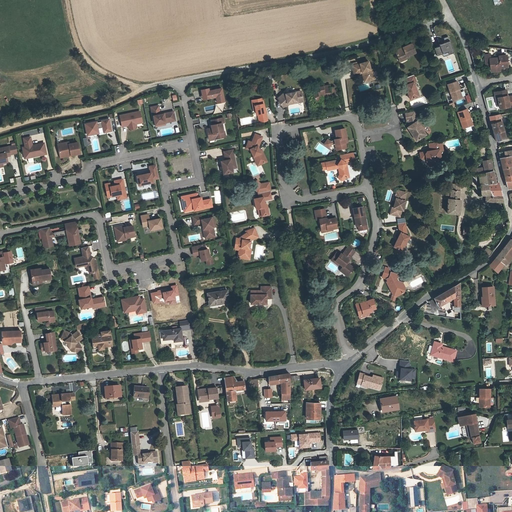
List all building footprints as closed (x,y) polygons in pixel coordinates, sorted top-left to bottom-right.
[(440,45),(434,47),(437,55),(442,53),(448,51),(449,53),(453,52),(448,36),(443,37),(445,41),(439,43),(440,45)] [(411,44),(396,52),(400,61),(409,57),(416,53),(411,44)] [(490,71),(499,71),(499,69),(507,68),(506,56),(498,57),(498,59),(490,59),(489,60),(490,66),(490,71)] [(371,72),(369,63),(357,65),(355,66),(353,66),(355,75),(362,73),(364,73),(366,83),(374,81),(373,71),(371,72)] [(419,95),(414,82),(416,81),(413,75),(404,78),(406,84),(405,85),(410,99),(419,95)] [(457,81),(447,85),(452,101),(461,98),(458,89),(459,89),(457,81)] [(288,103),(297,102),(298,103),(303,102),(302,92),(296,93),(296,92),(297,90),(296,85),(294,84),(290,84),(289,86),(289,90),(291,91),(291,93),(286,94),(285,93),(281,96),(283,98),(280,100),(279,101),(282,105),(288,100),(288,103)] [(329,86),(317,89),(318,92),(314,93),(316,103),(321,102),(321,100),(325,99),(324,97),(330,96),(331,100),(336,99),(334,88),(330,89),(329,86)] [(208,88),(201,90),(203,97),(210,96),(210,98),(216,96),(218,103),(224,101),(222,88),(209,91),(208,88)] [(500,109),(510,108),(510,106),(511,106),(511,98),(509,99),(507,91),(496,93),(497,99),(498,99),(500,109)] [(264,112),(261,99),(250,101),(252,107),(254,106),(255,110),(256,114),(257,114),(259,121),(267,120),(265,112),(264,112)] [(154,117),(156,127),(160,126),(160,124),(165,123),(172,122),(171,118),(175,117),(174,113),(164,115),(164,116),(162,116),(161,115),(160,115),(159,106),(151,108),(153,117),(154,117)] [(466,109),(457,113),(462,129),(472,125),(466,109)] [(140,112),(120,116),(122,125),(128,124),(128,126),(129,128),(131,130),(135,129),(136,126),(136,124),(136,123),(142,121),(140,112)] [(425,135),(416,121),(414,112),(404,114),(406,122),(408,121),(409,126),(406,127),(415,142),(425,135)] [(496,141),(506,138),(499,115),(489,117),(496,141)] [(207,131),(209,137),(213,137),(214,139),(223,137),(222,132),(221,123),(223,123),(222,118),(211,120),(212,125),(211,125),(212,128),(212,130),(207,131)] [(109,119),(101,120),(101,122),(102,127),(104,132),(111,131),(109,119)] [(96,121),(85,124),(87,134),(98,132),(98,128),(97,123),(96,121)] [(335,130),(336,139),(335,139),(335,140),(336,145),(337,150),(338,150),(346,148),(345,142),(347,141),(344,129),(335,130)] [(259,150),(258,146),(257,145),(258,143),(259,144),(262,137),(255,134),(252,142),(251,144),(247,143),(245,148),(250,150),(250,149),(254,157),(255,156),(257,160),(259,160),(261,164),(267,162),(262,151),(261,152),(259,150)] [(24,152),(26,152),(27,158),(46,155),(43,144),(31,146),(30,145),(31,143),(30,137),(23,138),(25,147),(23,147),(24,152)] [(325,144),(330,148),(332,145),(336,145),(335,140),(330,141),(328,140),(325,144)] [(64,145),(58,147),(60,155),(70,153),(71,155),(80,153),(78,142),(69,144),(68,142),(64,143),(64,145)] [(440,156),(439,151),(439,150),(442,149),(440,142),(427,144),(429,153),(427,153),(427,152),(419,153),(420,159),(428,157),(429,162),(432,164),(435,164),(436,161),(436,159),(438,159),(440,156)] [(17,153),(16,145),(0,148),(0,163),(2,163),(7,162),(6,156),(7,155),(17,153)] [(511,156),(511,149),(504,151),(499,153),(500,158),(511,156)] [(236,163),(233,150),(224,152),(226,158),(227,158),(227,160),(221,161),(223,174),(232,172),(232,168),(231,164),(236,163)] [(337,168),(339,169),(340,170),(341,175),(340,176),(339,177),(339,179),(341,180),(343,180),(345,178),(349,177),(347,167),(345,165),(346,163),(346,161),(354,160),(353,152),(340,155),(341,159),(338,162),(336,161),(325,163),(326,168),(326,170),(337,168)] [(511,160),(501,163),(506,182),(511,181),(511,166),(511,160)] [(156,165),(149,166),(151,173),(137,176),(138,185),(153,182),(152,180),(159,178),(156,165)] [(485,173),(484,168),(471,171),(473,176),(480,174),(485,173)] [(486,195),(486,202),(503,202),(502,196),(498,182),(496,182),(493,171),(485,173),(485,183),(480,184),(481,195),(486,195)] [(110,183),(105,184),(108,197),(117,195),(121,194),(121,196),(126,195),(122,179),(114,181),(115,185),(110,187),(110,183)] [(251,185),(246,180),(243,184),(248,189),(251,185)] [(261,183),(257,180),(251,185),(258,192),(270,190),(271,190),(269,182),(261,183)] [(453,184),(447,183),(446,199),(448,200),(447,213),(459,214),(460,200),(458,199),(460,184),(458,184),(458,181),(453,180),(453,184)] [(254,198),(256,209),(258,208),(259,208),(260,210),(261,211),(261,215),(268,214),(266,204),(264,202),(264,200),(271,199),(270,190),(258,192),(259,198),(254,198)] [(396,200),(393,209),(396,209),(394,216),(399,217),(401,211),(402,211),(405,202),(404,202),(406,194),(397,192),(394,199),(396,200)] [(196,194),(181,196),(184,208),(193,206),(194,210),(212,206),(211,199),(202,201),(201,197),(198,198),(196,198),(196,194)] [(366,224),(363,206),(352,209),(355,221),(357,221),(358,226),(366,224)] [(328,220),(326,218),(324,209),(315,211),(317,220),(320,219),(322,229),(322,231),(333,229),(333,228),(337,227),(336,218),(328,220)] [(148,214),(141,216),(143,226),(149,225),(150,230),(162,227),(160,218),(149,220),(148,214)] [(201,215),(193,216),(194,225),(202,223),(203,229),(205,229),(207,238),(215,236),(212,222),(214,222),(213,217),(202,219),(201,215)] [(122,223),(113,225),(116,237),(120,236),(121,238),(125,237),(125,235),(134,234),(131,223),(123,225),(122,223)] [(400,233),(393,248),(401,252),(408,237),(405,236),(406,235),(404,223),(397,224),(399,233),(400,233)] [(76,224),(65,226),(66,230),(67,233),(68,242),(79,240),(76,224)] [(49,227),(40,229),(44,248),(53,246),(51,237),(50,233),(49,227)] [(236,238),(234,249),(238,249),(237,257),(245,258),(245,253),(248,254),(249,249),(248,249),(249,244),(248,244),(248,241),(250,239),(257,237),(255,229),(246,231),(246,233),(238,239),(236,238)] [(505,265),(511,251),(511,239),(497,258),(505,265)] [(204,244),(192,246),(193,255),(200,253),(201,260),(206,259),(210,259),(208,249),(206,249),(204,244)] [(90,255),(88,246),(82,248),(83,256),(74,258),(76,267),(84,265),(87,265),(88,267),(89,273),(93,272),(95,272),(96,278),(99,277),(95,258),(93,257),(90,257),(89,257),(90,255)] [(338,262),(343,266),(342,267),(344,269),(345,272),(348,275),(354,268),(347,263),(347,261),(350,256),(355,250),(349,246),(343,254),(341,253),(340,254),(337,252),(331,259),(334,261),(335,260),(338,262)] [(497,258),(490,265),(498,273),(505,265),(497,258)] [(30,282),(41,281),(41,278),(49,277),(48,267),(38,268),(38,266),(28,268),(30,282)] [(339,270),(347,276),(348,275),(345,272),(344,269),(342,267),(339,270)] [(385,282),(389,289),(392,290),(390,295),(394,296),(402,293),(403,289),(399,287),(395,279),(397,275),(390,273),(388,269),(385,268),(381,277),(386,280),(387,281),(385,282)] [(460,283),(444,292),(433,298),(438,305),(436,306),(435,315),(461,319),(461,306),(460,306),(460,283)] [(88,285),(78,288),(80,299),(79,300),(80,308),(93,306),(98,305),(98,307),(105,306),(103,297),(91,299),(88,285)] [(261,290),(251,290),(250,303),(266,304),(266,298),(271,298),(271,287),(261,286),(261,290)] [(492,287),(481,288),(482,297),(480,297),(481,306),(494,305),(492,287)] [(228,290),(209,293),(210,304),(225,302),(225,301),(229,300),(228,290)] [(135,297),(122,300),(124,312),(136,310),(141,309),(142,312),(146,311),(144,299),(140,299),(136,300),(135,297)] [(362,315),(366,314),(371,313),(371,311),(375,310),(372,300),(354,306),(357,315),(361,314),(362,315)] [(44,306),(35,308),(36,314),(37,313),(38,321),(49,319),(49,320),(55,319),(54,311),(48,312),(48,311),(45,312),(44,306)] [(191,318),(179,320),(180,327),(182,327),(182,329),(192,327),(191,318)] [(163,343),(173,342),(174,343),(184,342),(184,340),(182,329),(182,327),(180,327),(163,329),(163,327),(161,328),(163,343)] [(64,330),(60,339),(64,341),(69,347),(71,346),(75,352),(77,352),(80,349),(81,347),(79,344),(77,344),(76,343),(77,342),(82,338),(77,331),(72,335),(70,333),(64,330)] [(102,334),(92,335),(94,345),(98,344),(99,348),(99,349),(104,348),(103,346),(112,345),(110,330),(102,331),(102,334)] [(136,336),(138,346),(142,346),(145,346),(144,339),(153,338),(151,330),(138,332),(138,336),(136,336)] [(13,342),(21,343),(21,332),(4,332),(4,341),(14,341),(13,342)] [(54,332),(45,334),(46,342),(47,344),(43,344),(40,345),(40,348),(44,348),(44,352),(52,351),(57,351),(54,332)] [(134,336),(136,351),(142,350),(142,346),(138,346),(136,336),(134,336)] [(431,355),(453,362),(456,351),(441,347),(434,344),(431,355)] [(409,367),(410,361),(398,359),(396,378),(406,379),(406,383),(411,383),(411,377),(415,378),(416,368),(409,367)] [(369,386),(370,384),(380,387),(383,377),(373,374),(372,376),(364,374),(364,373),(359,372),(357,380),(361,382),(361,383),(363,386),(366,386),(369,386)] [(268,384),(280,382),(281,399),(289,399),(289,373),(268,378),(268,384)] [(234,390),(244,389),(243,380),(237,381),(234,377),(224,378),(227,403),(235,403),(234,390)] [(319,377),(303,379),(304,387),(319,385),(319,377)] [(122,396),(120,385),(104,387),(106,398),(122,396)] [(148,398),(150,388),(135,386),(134,396),(148,398)] [(184,413),(189,412),(186,386),(176,387),(177,400),(179,400),(179,404),(178,404),(178,411),(183,410),(184,413)] [(208,399),(217,398),(216,387),(197,390),(198,400),(208,399)] [(263,389),(264,397),(272,397),(272,388),(263,389)] [(490,398),(490,389),(480,389),(480,407),(490,407),(490,405),(490,398)] [(61,407),(62,416),(70,415),(69,406),(65,407),(65,403),(69,402),(74,401),(73,395),(60,396),(60,398),(57,398),(57,397),(51,398),(52,404),(55,404),(55,408),(61,407)] [(380,398),(382,408),(392,406),(392,408),(398,407),(396,395),(380,398)] [(217,398),(215,398),(215,407),(211,407),(211,417),(219,416),(217,398)] [(319,417),(318,402),(306,402),(306,417),(319,417)] [(265,420),(286,420),(286,410),(265,410),(265,420)] [(473,442),(480,441),(474,414),(458,416),(460,425),(469,423),(473,442)] [(18,416),(8,419),(10,427),(13,426),(17,442),(20,441),(22,445),(28,444),(23,423),(20,424),(18,416)] [(435,431),(434,418),(414,420),(415,431),(428,429),(428,431),(435,431)] [(364,433),(363,426),(356,427),(356,429),(342,430),(342,439),(357,438),(357,433),(364,433)] [(139,446),(138,432),(130,432),(131,446),(139,446)] [(319,441),(319,433),(291,435),(291,440),(299,440),(299,447),(308,446),(308,442),(319,441)] [(265,451),(276,450),(276,447),(282,446),(282,436),(269,436),(270,440),(264,441),(265,451)] [(253,457),(252,448),(250,448),(250,441),(245,441),(244,438),(236,439),(237,446),(242,446),(242,449),(241,450),(241,458),(253,457)] [(123,444),(111,444),(111,461),(121,461),(121,451),(124,451),(123,444)] [(139,446),(131,446),(132,456),(137,456),(138,465),(143,464),(143,463),(151,462),(151,464),(157,463),(156,452),(139,454),(139,446)] [(92,451),(78,451),(78,457),(71,457),(71,466),(93,465),(92,451)] [(392,467),(389,456),(374,455),(372,471),(392,467)] [(321,470),(327,470),(326,458),(311,458),(310,458),(310,463),(309,463),(310,470),(321,470)] [(0,461),(0,473),(0,474),(11,472),(8,460),(0,461)] [(185,478),(194,477),(202,476),(202,470),(206,470),(206,464),(189,466),(188,462),(181,463),(182,469),(181,469),(181,473),(182,473),(185,473),(185,478)] [(453,471),(442,465),(437,473),(444,476),(445,478),(443,479),(444,484),(446,483),(447,484),(449,488),(447,491),(448,493),(455,491),(454,488),(456,483),(454,482),(452,474),(453,471)] [(277,478),(277,495),(287,495),(291,495),(291,488),(287,488),(287,477),(284,477),(283,477),(282,472),(272,473),(272,478),(277,478)] [(183,481),(194,479),(199,479),(202,478),(202,476),(194,477),(185,478),(185,473),(182,473),(183,481)] [(367,511),(368,487),(380,485),(379,473),(372,474),(370,476),(367,476),(360,478),(359,484),(359,494),(358,511),(367,511)] [(86,474),(78,475),(79,484),(93,483),(92,474),(86,474)] [(234,488),(252,487),(251,474),(232,476),(234,488)] [(306,488),(305,474),(300,475),(300,477),(299,477),(292,478),(292,486),(297,485),(297,489),(306,488)] [(340,483),(345,482),(352,482),(352,475),(343,475),(339,476),(340,483)] [(327,476),(321,476),(321,493),(317,492),(316,498),(316,506),(327,506),(327,501),(329,498),(328,476),(327,476)] [(334,489),(332,509),(332,510),(342,510),(340,493),(340,483),(339,476),(334,477),(335,488),(334,489)] [(446,483),(444,484),(447,495),(455,492),(455,491),(448,493),(447,491),(449,488),(447,484),(446,483)] [(146,496),(149,495),(151,499),(152,502),(159,499),(156,489),(150,491),(150,489),(151,489),(149,484),(134,490),(137,496),(143,494),(144,497),(146,496)] [(122,510),(120,492),(109,494),(111,511),(122,510)] [(201,495),(198,495),(190,495),(191,502),(194,504),(198,504),(198,506),(201,506),(203,504),(203,503),(211,502),(210,492),(201,493),(201,495)] [(317,492),(304,492),(304,507),(316,506),(316,498),(317,492)] [(62,510),(79,508),(79,509),(83,508),(81,497),(61,501),(62,510)] [(478,505),(477,498),(466,499),(467,509),(476,509),(476,511),(490,511),(490,509),(486,509),(486,504),(478,505)] [(511,511),(511,503),(511,504),(511,506),(511,507),(508,507),(508,506),(497,507),(497,511),(511,511)]
